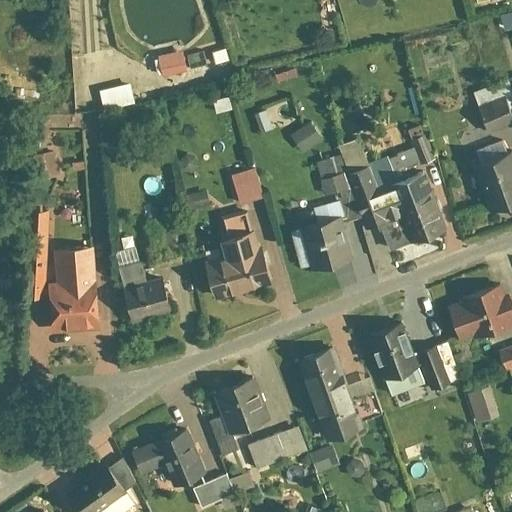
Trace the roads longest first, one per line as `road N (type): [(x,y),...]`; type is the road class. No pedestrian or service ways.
road 1 (residential): [(142,379),(511,244)]
road 2 (residential): [(142,379),(112,418),(0,500)]
road 3 (residential): [(0,387),(142,379)]
